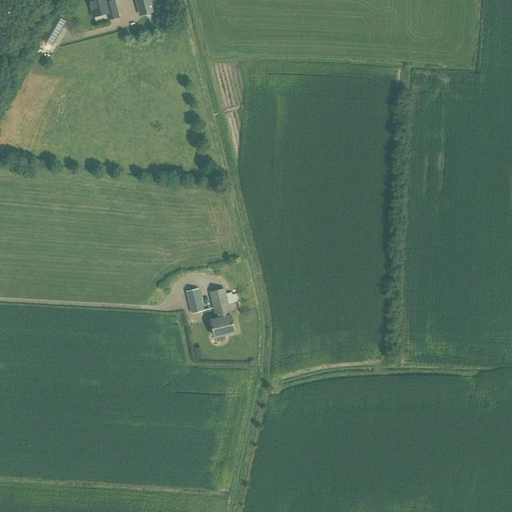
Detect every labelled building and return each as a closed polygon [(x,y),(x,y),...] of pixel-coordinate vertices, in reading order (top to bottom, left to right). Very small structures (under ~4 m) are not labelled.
[(114,0),(109,2),(108,0),(88,0),(93,17),(106,14),(108,21),(120,17),(115,0),(114,0)] [(158,0),(138,0),(142,15),(161,10),(158,0)] [(53,46),(67,22),(52,13),(38,37),(53,46)] [(192,314),(203,312),(199,296),(198,290),(186,292),(192,314)] [(224,294),(223,290),(210,293),(214,309),(216,309),(219,319),(210,321),(214,338),(216,338),(216,340),(217,341),(225,340),(226,338),(225,335),(236,333),(232,316),(229,317),(227,305),(238,302),(236,294),(233,295),(232,292),(224,294)]
